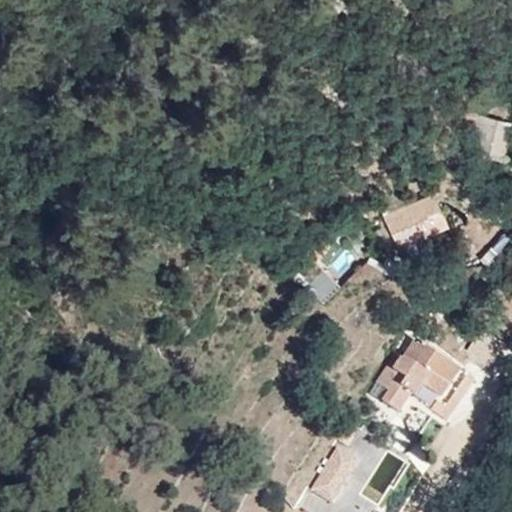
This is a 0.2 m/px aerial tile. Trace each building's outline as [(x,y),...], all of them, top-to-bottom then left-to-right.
[(472,115),(467,154),(503,158),(507,119),(472,115)] [(407,238),(430,228),(415,194),(367,214),(381,248),(382,248),(389,264),(413,253),(407,238)] [(340,275),(357,257),(345,245),(327,262),(340,275)] [(315,296),(330,291),(323,270),(308,276),(315,296)] [(394,438),(428,461),(454,421),(406,388),(400,399),(389,393),(383,404),(374,399),(359,425),(372,432),(367,444),(382,454),(394,438)]
